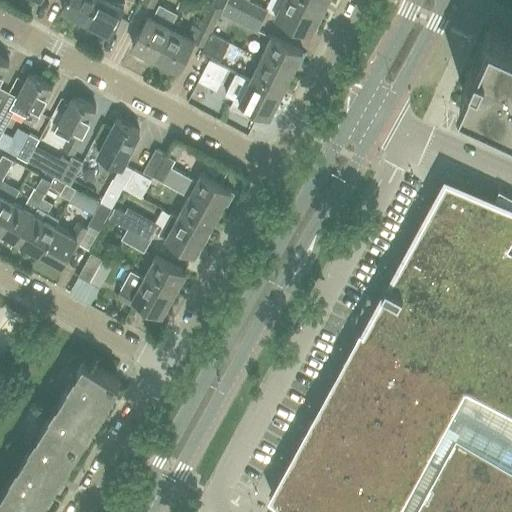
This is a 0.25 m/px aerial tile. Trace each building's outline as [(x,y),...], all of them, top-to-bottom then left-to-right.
[(66,0),(62,9),(85,21),(96,0),(66,0)] [(96,0),(85,21),(109,34),(123,7),(110,0),(96,0)] [(141,0),(141,1),(154,8),(157,2),(157,0),(141,0)] [(223,10),(227,2),(227,0),(213,0),(212,4),(223,10)] [(248,0),(227,0),(227,2),(263,20),(268,10),(248,0)] [(322,12),(298,0),(282,0),(274,14),(311,33),(322,12)] [(298,0),(322,12),(328,0),(298,0)] [(257,31),(263,20),(227,2),(223,10),(221,13),(257,31)] [(204,47),(211,33),(221,13),(223,10),(212,4),(210,3),(198,27),(193,24),(187,35),(171,27),(155,58),(178,70),(193,41),(204,47)] [(155,58),(171,27),(149,15),(133,46),(155,58)] [(511,31),(495,24),(496,23),(493,22),(481,49),(479,48),(473,62),(474,62),(462,90),(511,112),(511,31)] [(204,47),(202,51),(220,60),(229,42),(211,33),(204,47)] [(261,58),(290,73),(301,51),(272,36),(261,58)] [(0,82),(10,63),(0,57),(0,82)] [(290,73),(261,58),(250,80),(280,94),(290,73)] [(228,69),(220,65),(209,60),(199,81),(188,101),(198,106),(209,86),(216,90),(228,69)] [(30,74),(18,97),(16,97),(10,109),(26,117),(26,116),(36,121),(43,107),(43,106),(53,86),(30,74)] [(280,94),(250,80),(240,101),(269,116),(280,94)] [(86,128),(97,109),(73,97),(55,130),(68,137),(63,146),(75,152),(87,130),(86,128)] [(0,111),(0,136),(0,137),(11,117),(0,111)] [(129,154),(140,132),(117,120),(99,154),(121,166),(123,167),(124,165),(129,154)] [(27,163),(40,139),(28,133),(16,157),(27,163)] [(172,166),(176,159),(156,148),(144,170),(163,181),(167,174),(172,177),(177,169),(172,166)] [(0,182),(1,183),(14,161),(3,154),(0,158),(0,182)] [(72,157),(71,160),(61,155),(51,174),(61,179),(60,180),(66,183),(70,185),(83,162),(72,157)] [(114,179),(101,202),(112,208),(124,187),(125,185),(133,170),(124,165),(123,167),(121,166),(114,179)] [(151,179),(133,170),(125,185),(124,187),(141,196),(151,179)] [(189,195),(219,212),(224,204),(227,206),(234,193),(201,174),(189,195)] [(52,183),(42,177),(35,188),(46,194),(52,183)] [(511,511),(511,195),(500,189),(492,202),(448,182),(393,284),(387,280),(383,288),(393,294),(372,333),(367,331),(282,486),(280,485),(274,497),(275,499),(277,495),(297,511),(511,511)] [(70,185),(66,183),(59,195),(70,200),(76,188),(70,185)] [(0,225),(14,202),(13,201),(0,193),(0,225)] [(177,216),(207,234),(219,212),(189,195),(177,216)] [(34,213),(35,214),(18,242),(40,254),(56,226),(56,225),(59,219),(47,212),(52,204),(43,198),(34,213)] [(34,213),(14,202),(0,225),(0,231),(18,242),(35,214),(34,213)] [(112,208),(101,202),(89,224),(100,230),(112,208)] [(112,219),(128,228),(150,241),(154,231),(155,230),(131,217),(117,209),(115,208),(110,218),(112,219)] [(159,234),(165,237),(165,238),(195,255),(207,234),(177,216),(170,213),(159,234)] [(56,226),(40,254),(61,266),(74,244),(78,244),(87,229),(77,223),(71,234),(56,226)] [(150,241),(128,228),(122,239),(144,251),(150,241)] [(90,281),(101,259),(91,254),(80,275),(90,281)] [(155,255),(143,277),(173,294),(186,272),(155,255)] [(173,294),(143,277),(134,293),(121,286),(116,296),(133,305),(137,302),(162,315),(173,294)] [(36,511),(118,381),(109,375),(84,359),(0,493),(0,511),(36,511)] [(191,468),(184,479),(194,486),(202,474),(191,468)]
